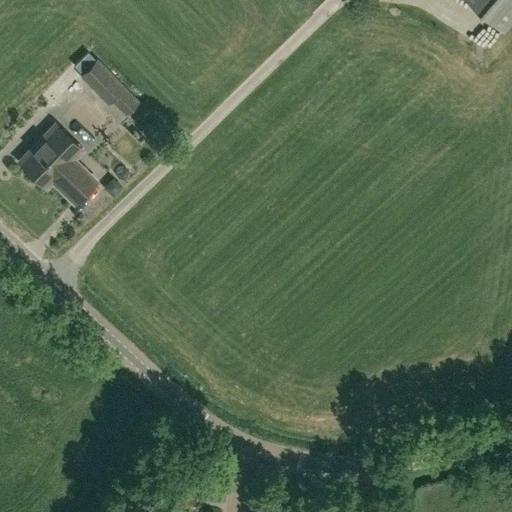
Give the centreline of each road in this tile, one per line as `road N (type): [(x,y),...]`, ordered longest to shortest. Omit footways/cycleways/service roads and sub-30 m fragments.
road 1 (tertiary): [(257,459),(216,433),(0,238)]
road 2 (tertiary): [(511,434),(336,472),(257,459)]
